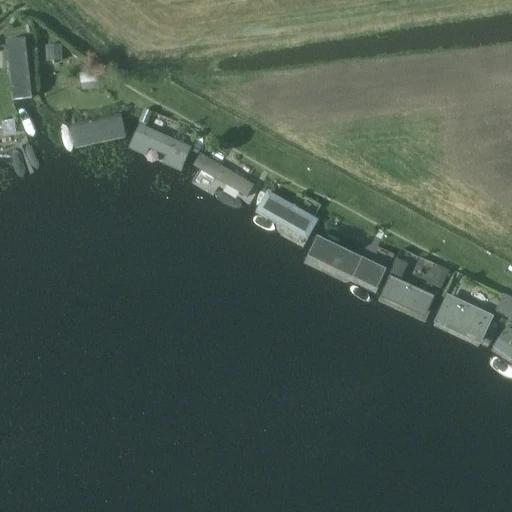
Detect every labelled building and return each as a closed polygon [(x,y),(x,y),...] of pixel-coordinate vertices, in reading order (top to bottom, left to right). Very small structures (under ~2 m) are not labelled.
[(27,40),(7,41),(12,101),(32,100),(27,40)] [(61,45),(46,46),(47,62),(63,61),(61,45)] [(124,141),(120,118),(68,126),(71,150),(124,141)] [(15,120),(2,122),(4,137),(17,135),(15,120)] [(134,140),(182,161),(188,149),(140,127),(134,140)] [(194,165),(247,197),(255,185),(202,153),(194,165)] [(260,208),(303,233),(310,219),(269,195),(260,208)] [(376,290),(386,270),(318,238),(309,258),(376,290)] [(395,261),(388,276),(400,282),(408,267),(395,261)] [(435,271),(428,286),(440,291),(447,277),(448,273),(436,268),(435,271)] [(434,298),(390,278),(380,298),(425,318),(434,298)] [(499,306),(497,309),(511,315),(511,298),(503,295),(499,306)] [(446,298),(437,316),(482,337),(490,320),(446,298)] [(511,332),(506,329),(493,347),(511,359),(511,332)]
